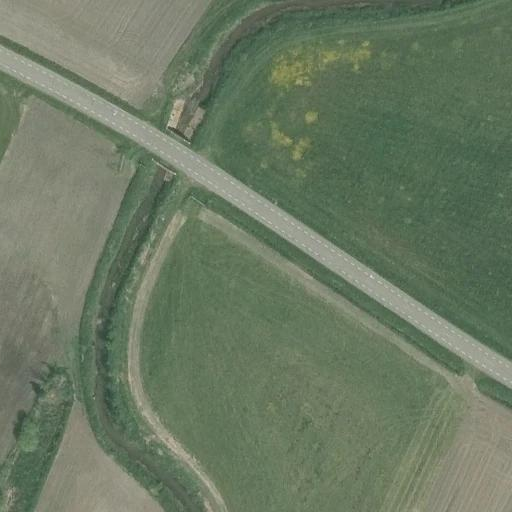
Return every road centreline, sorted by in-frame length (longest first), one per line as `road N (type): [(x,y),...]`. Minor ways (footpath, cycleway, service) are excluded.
road 1 (tertiary): [(511,375),(195,165),(0,56)]
road 2 (track): [(215,511),(178,462),(135,427),(120,343),(127,294),(195,165)]
road 3 (track): [(495,0),(437,21),(315,28),(258,48),(185,159)]
